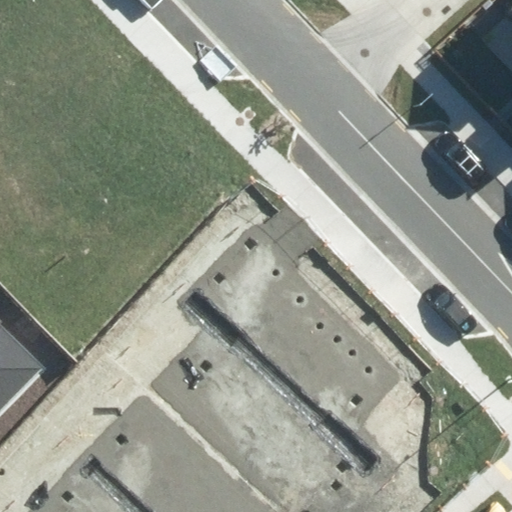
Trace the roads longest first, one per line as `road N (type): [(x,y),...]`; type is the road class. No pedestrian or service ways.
road 1 (residential): [(310,83),(511,298)]
road 2 (residential): [(402,0),(310,83)]
